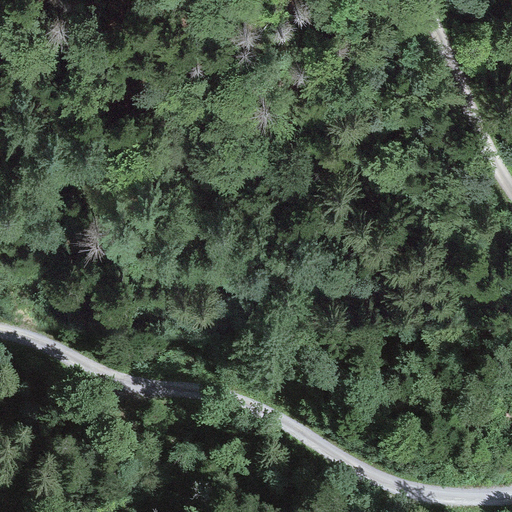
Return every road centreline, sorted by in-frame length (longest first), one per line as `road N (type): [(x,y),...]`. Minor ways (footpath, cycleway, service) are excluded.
road 1 (track): [(0,330),(118,380),(192,389),(245,406),(407,489),(511,492)]
road 2 (track): [(511,182),(433,0)]
